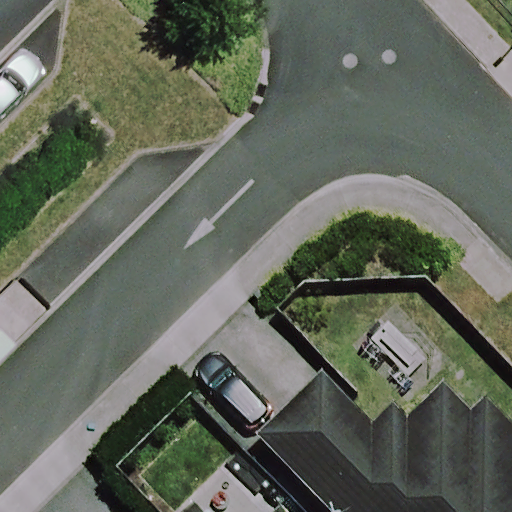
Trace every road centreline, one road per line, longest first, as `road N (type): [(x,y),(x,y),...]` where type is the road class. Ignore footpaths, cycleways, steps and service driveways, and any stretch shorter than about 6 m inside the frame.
road 1 (residential): [(403,70),(0,459)]
road 2 (residential): [(511,185),(403,70)]
